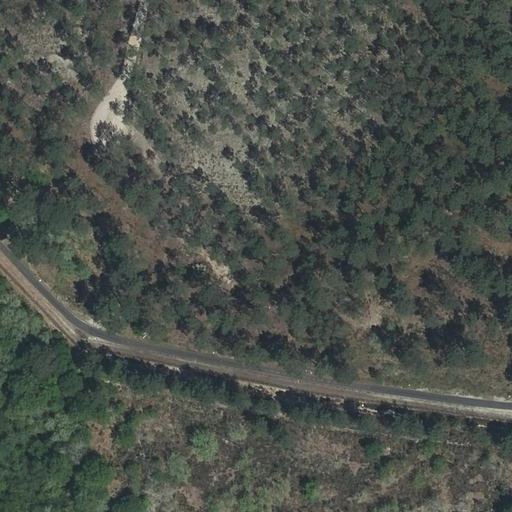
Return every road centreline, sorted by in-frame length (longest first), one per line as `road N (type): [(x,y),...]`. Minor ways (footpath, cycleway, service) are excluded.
road 1 (track): [(511,404),(86,330),(0,241)]
road 2 (track): [(145,0),(113,129)]
